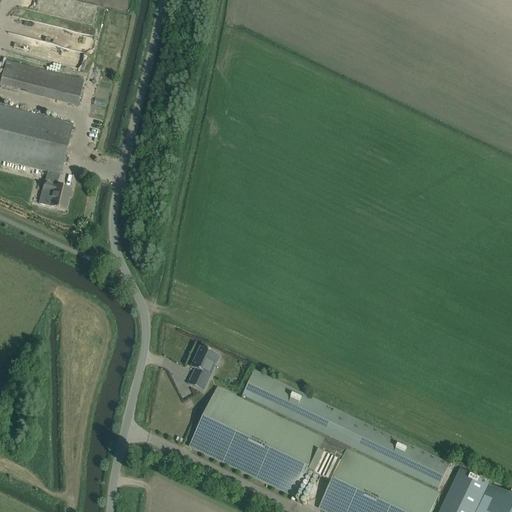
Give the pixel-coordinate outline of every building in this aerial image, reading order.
[(5,61),(0,82),(0,84),(77,105),(83,81),(5,61)] [(0,160),(60,175),(72,125),(0,106),(0,160)] [(42,191),(39,204),(49,207),(65,211),(70,190),(52,186),(52,185),(44,183),(42,191)] [(208,375),(218,355),(200,347),(191,367),(195,370),(188,385),(203,392),(211,376),(208,375)] [(321,511),(323,511),(427,511),(449,466),(254,372),(241,400),(220,390),(192,449),(293,497),(306,470),(329,481),(322,495),(328,497),(321,511)] [(460,470),(440,511),(476,511),(489,486),(490,484),(460,470)] [(511,511),(511,497),(489,486),(476,511),(511,511)]
